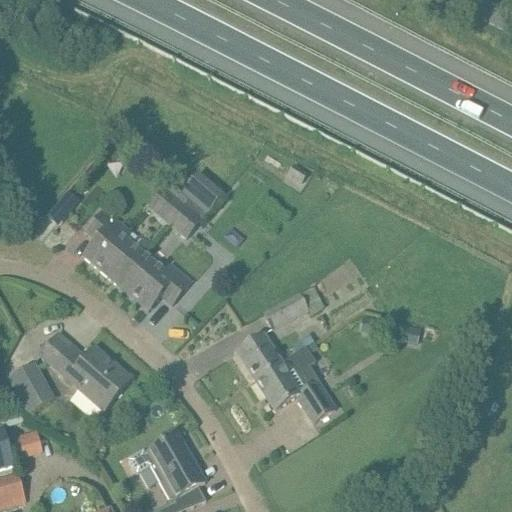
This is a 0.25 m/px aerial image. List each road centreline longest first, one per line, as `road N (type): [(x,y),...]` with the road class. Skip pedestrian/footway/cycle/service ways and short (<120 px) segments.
road 1 (motorway): [(145,0),(511,188)]
road 2 (residential): [(253,511),(201,404),(179,377),(57,284),(0,265)]
road 3 (motorway): [(511,121),(276,0)]
